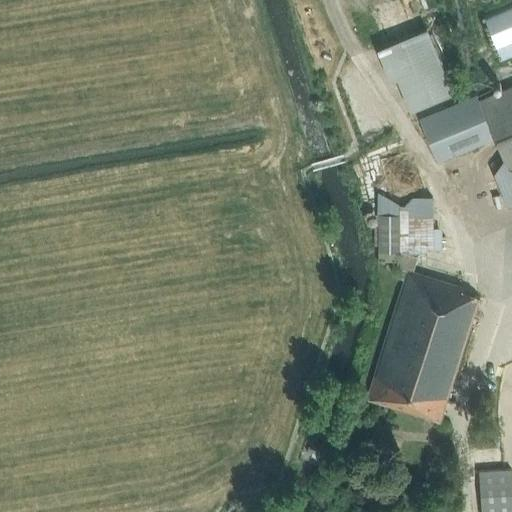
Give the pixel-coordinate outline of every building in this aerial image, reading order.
[(453,92),(426,26),(376,46),(390,81),(397,78),(409,109),(453,92)] [(511,85),(480,99),(477,92),(419,116),(437,159),(495,135),(504,157),(511,176),(511,85)] [(407,269),(413,271),(418,255),(401,249),(398,260),(396,265),(407,269)] [(440,419),(479,295),(460,289),(461,286),(413,271),(407,269),(367,396),(440,419)] [(511,436),(495,438),(497,465),(511,464),(511,436)]
